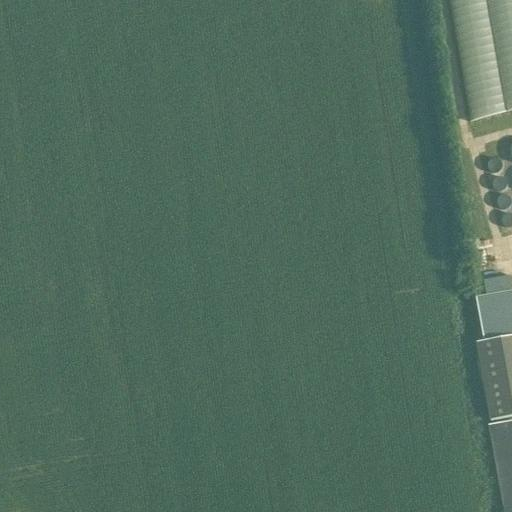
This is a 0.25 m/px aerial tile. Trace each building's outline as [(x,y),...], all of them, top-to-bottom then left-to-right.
[(511,0),(446,0),(471,116),(511,107),(511,0)] [(511,174),(511,134),(503,136),(511,174)] [(506,294),(511,293),(511,278),(497,281),(496,281),(487,283),(490,297),(497,296),(506,294)] [(477,300),(485,340),(511,335),(511,293),(506,294),(497,296),(490,297),(477,300)] [(511,416),(511,335),(485,340),(477,341),(491,420),(511,416)] [(511,511),(511,419),(489,424),(504,511),(511,511)]
